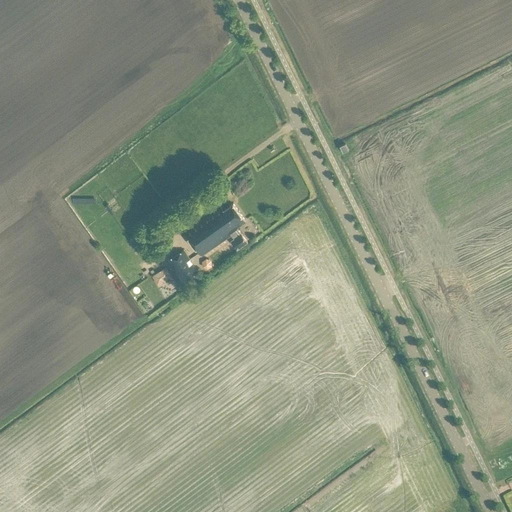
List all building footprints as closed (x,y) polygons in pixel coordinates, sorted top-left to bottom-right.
[(346,142),(340,145),(344,151),(349,149),(346,142)] [(219,200),(182,225),(202,254),(231,234),(234,238),(232,239),(238,248),(249,241),(238,226),(246,221),(233,203),(225,209),(219,200)] [(199,272),(185,248),(170,258),(183,281),(199,272)] [(212,265),(211,260),(206,258),(202,260),(202,266),(208,268),(212,265)] [(155,283),(169,274),(163,266),(149,275),(155,283)]
